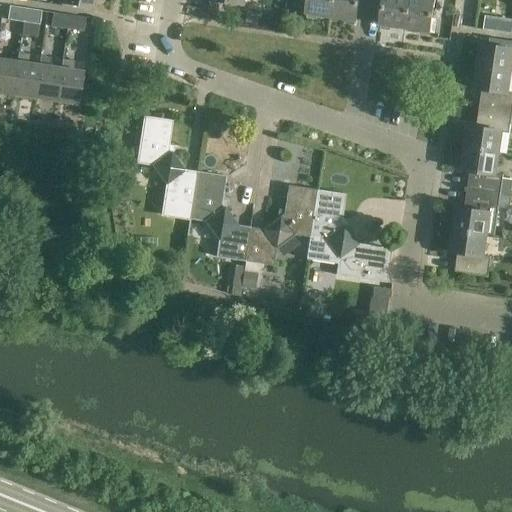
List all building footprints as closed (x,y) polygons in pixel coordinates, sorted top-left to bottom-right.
[(93,9),(94,0),(59,0),(59,4),(93,9)] [(288,0),(273,0),(271,14),(286,16),(288,2),(288,0)] [(306,14),(330,18),(332,0),(296,0),(295,9),(307,11),(306,14)] [(357,13),(369,15),(371,0),(332,0),(330,18),(356,22),(357,13)] [(380,25),(405,29),(409,0),(371,0),(369,15),(382,17),(380,25)] [(434,0),(409,0),(405,29),(430,33),(434,0)] [(8,20),(24,22),(26,9),(10,6),(8,20)] [(24,22),(40,25),(42,11),(26,9),(24,22)] [(69,15),(53,13),(51,26),(67,29),(69,15)] [(67,29),(84,31),(86,18),(69,15),(67,29)] [(511,23),(494,22),(493,31),(511,33),(511,23)] [(478,66),(511,71),(511,41),(490,38),(490,39),(493,40),(492,46),(481,44),(478,66)] [(12,95),(34,98),(39,65),(28,63),(29,55),(18,54),(17,61),(12,95)] [(34,98),(56,102),(61,68),(50,66),(51,58),(40,57),(39,65),(34,98)] [(0,93),(12,95),(17,61),(0,58),(0,93)] [(63,60),(61,68),(56,102),(78,105),(83,72),(73,70),(74,62),(63,60)] [(483,109),(511,112),(511,91),(510,92),(511,79),(511,71),(478,66),(474,88),(486,90),(483,109)] [(465,148),(500,153),(504,131),(511,132),(511,125),(511,112),(483,109),(480,127),(469,126),(465,148)] [(143,116),(140,136),(136,162),(154,165),(166,183),(163,202),(191,206),(197,172),(184,170),(168,149),(173,121),(143,116)] [(474,171),(471,190),(511,196),(509,195),(511,182),(504,181),(505,174),(497,173),(500,153),(465,148),(462,170),(474,171)] [(197,172),(191,206),(189,218),(206,221),(220,239),(217,257),(245,261),(250,227),(237,225),(221,204),(226,176),(197,172)] [(309,237),(310,237),(317,190),(288,186),(284,214),(263,229),(250,227),(245,261),(246,261),(241,287),(255,290),(260,264),(274,266),(277,248),(295,235),(309,237)] [(309,237),(306,259),(338,264),(336,275),(345,277),(365,280),(386,283),(391,248),(370,246),(357,244),(341,223),(346,194),(317,190),(310,237),(309,237)] [(453,229),(487,234),(491,213),(498,214),(500,207),(504,208),(510,204),(511,196),(471,190),(468,209),(457,207),(453,229)] [(487,234),(453,229),(450,251),(461,253),(459,271),(455,271),(488,276),(491,256),(484,254),(487,234)]
